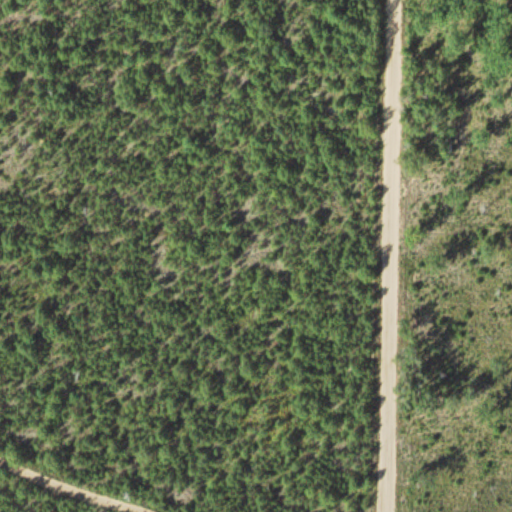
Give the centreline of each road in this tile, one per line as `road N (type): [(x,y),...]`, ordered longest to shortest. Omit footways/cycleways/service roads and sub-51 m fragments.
road 1 (residential): [(386,511),(394,0)]
road 2 (residential): [(123,511),(0,466)]
